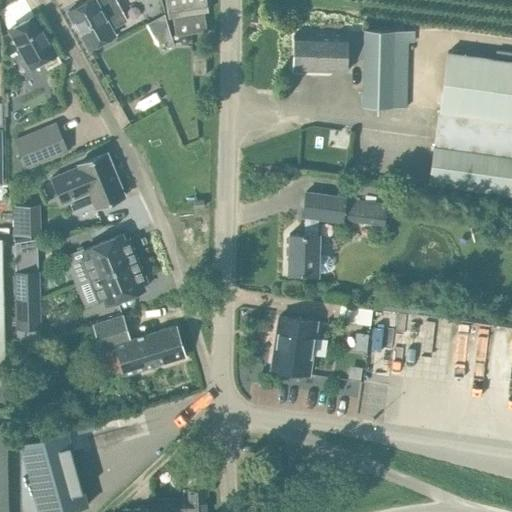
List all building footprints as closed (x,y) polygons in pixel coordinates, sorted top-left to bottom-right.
[(115,0),(87,0),(67,11),(88,49),(115,34),(112,29),(127,21),(115,0)] [(206,0),(164,0),(167,18),(172,17),(175,33),(207,28),(204,12),(208,11),(206,0)] [(61,62),(56,53),(35,15),(8,30),(29,68),(42,61),(47,69),(61,62)] [(363,35),(362,59),(361,106),(407,107),(408,42),(414,42),(414,31),(363,29),(363,35)] [(362,59),(363,35),(294,33),(293,69),(347,71),(347,58),(362,59)] [(206,49),(191,49),(191,74),(206,74),(206,49)] [(511,59),(446,51),(427,183),(511,195),(511,59)] [(55,122),(15,139),(27,167),(67,151),(55,122)] [(124,196),(106,152),(77,165),(78,166),(51,177),(62,203),(88,192),(95,208),(124,196)] [(319,234),(318,234),(318,220),(343,223),(343,221),(384,226),(388,204),(347,198),(347,196),(304,190),(301,217),(304,217),(303,234),(289,234),(288,273),(318,274),(318,272),(324,272),(329,271),(332,267),(332,259),(329,256),(325,255),(318,255),(319,234)] [(33,219),(33,204),(14,205),(15,220),(33,219)] [(487,240),(482,221),(470,223),(474,243),(487,240)] [(90,279),(137,259),(129,238),(124,239),(122,233),(83,249),(85,255),(81,257),(90,279)] [(137,259),(90,279),(98,300),(103,298),(105,304),(144,288),(142,282),(146,280),(137,259)] [(38,299),(40,298),(39,271),(13,271),(14,300),(38,299)] [(38,299),(14,300),(15,329),(40,328),(40,298),(38,299)] [(337,321),(369,325),(371,309),(340,304),(337,321)] [(372,309),(370,322),(395,325),(396,312),(372,309)] [(176,325),(130,339),(122,314),(92,323),(100,351),(98,351),(105,376),(123,370),(124,374),(185,356),(176,325)] [(306,375),(314,322),(276,317),(268,369),(306,375)] [(368,334),(355,333),(353,350),(366,352),(368,334)] [(373,333),(368,373),(379,374),(384,334),(373,333)] [(347,378),(360,380),(362,367),(356,366),(348,372),(347,378)] [(100,421),(74,429),(76,435),(102,427),(100,421)] [(8,511),(6,423),(0,423),(0,511),(8,511)] [(61,511),(87,505),(75,459),(76,459),(75,457),(74,458),(73,453),(74,453),(74,451),(73,452),(66,430),(19,443),(19,511),(61,511)] [(137,507),(136,511),(207,511),(207,489),(188,489),(189,498),(151,499),(151,507),(137,507)]
